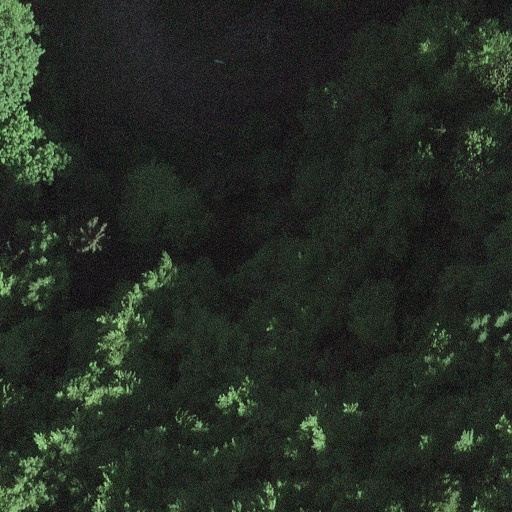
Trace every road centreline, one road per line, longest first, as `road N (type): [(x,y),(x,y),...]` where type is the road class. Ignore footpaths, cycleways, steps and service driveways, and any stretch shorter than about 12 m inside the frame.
road 1 (track): [(406,0),(263,87)]
road 2 (track): [(157,0),(179,48),(225,85),(263,87)]
